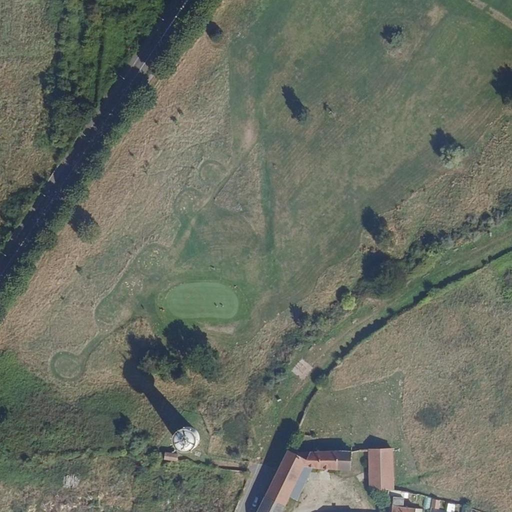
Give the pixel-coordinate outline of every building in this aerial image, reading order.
[(196,430),(194,429),(192,428),(190,427),(187,427),(185,427),(183,428),(181,430),(179,431),(178,433),(177,436),(177,438),(177,441),(178,443),(179,445),(180,447),(182,448),(184,449),(187,450),(189,450),(191,449),(194,449),(196,447),(197,446),(199,443),(200,441),(200,439),(200,436),(199,434),(198,432),(196,430)] [(393,489),(392,449),(370,450),(370,490),(389,489),(393,489)] [(294,453),(289,450),(280,469),(258,511),(282,511),(290,496),(305,466),(316,468),(318,468),(350,470),(351,451),(340,451),(294,453)] [(299,501),(316,468),(305,466),(290,496),(299,501)] [(224,511),(234,488),(215,481),(202,511),(224,511)] [(400,497),(402,491),(393,489),(389,489),(389,495),(394,496),(392,511),(421,511),(422,509),(403,507),(404,498),(400,497)] [(439,509),(440,501),(433,499),(433,500),(431,507),(439,509)]
